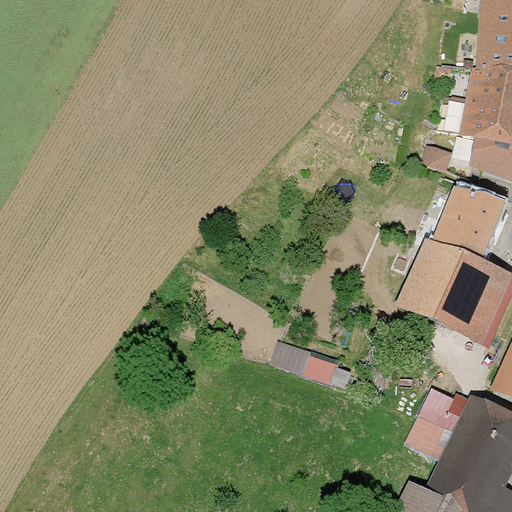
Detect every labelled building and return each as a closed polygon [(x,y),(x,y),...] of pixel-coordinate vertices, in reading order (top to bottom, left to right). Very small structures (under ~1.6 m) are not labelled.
[(511,0),(485,0),(475,60),(456,139),(475,144),(467,171),(511,187),(511,0)] [(428,148),(424,163),(448,169),(451,153),(428,148)] [(503,205),(451,190),(433,240),(426,236),(392,307),(481,346),(511,277),(511,271),(483,257),(503,205)] [(511,340),(490,389),(511,399),(511,340)] [(329,385),(337,361),(280,341),(271,365),(329,385)] [(511,469),(511,416),(472,396),(424,489),(409,481),(392,511),(511,511),(511,488),(504,484),(511,469)]
